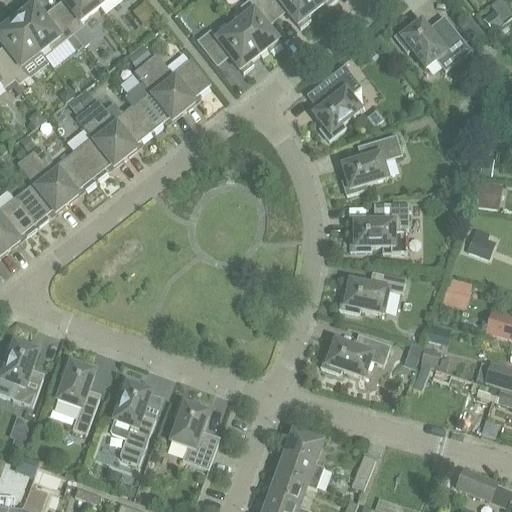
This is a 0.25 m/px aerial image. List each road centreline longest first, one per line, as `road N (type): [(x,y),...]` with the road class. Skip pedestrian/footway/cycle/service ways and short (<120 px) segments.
road 1 (residential): [(10,298),(257,105)]
road 2 (residential): [(273,395),(312,274),(313,243),(298,167),(257,105)]
road 3 (residential): [(273,395),(10,298)]
road 4 (residential): [(511,464),(273,395)]
road 5 (residential): [(257,105),(389,0)]
road 6 (residential): [(229,511),(273,395)]
